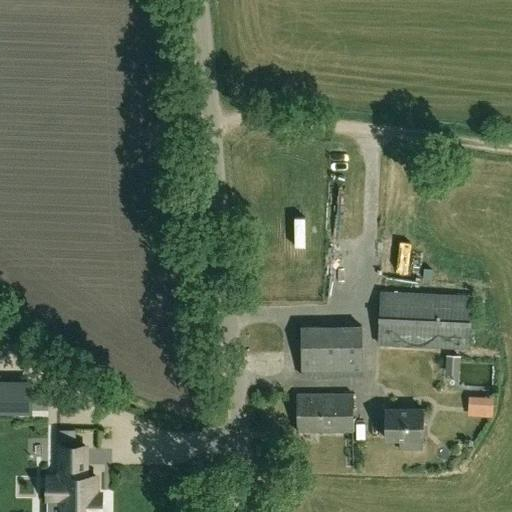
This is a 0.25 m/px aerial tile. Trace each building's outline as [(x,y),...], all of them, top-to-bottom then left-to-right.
[(396,283),(396,233),(384,233),(384,283),(396,283)] [(379,344),(468,349),(471,296),(382,291),(379,344)] [(362,375),(361,325),(301,326),(302,376),(362,375)] [(0,411),(31,412),(31,382),(0,381),(0,411)] [(495,411),(495,390),(470,391),(470,411),(495,411)] [(353,394),(297,394),(297,431),(353,432),(353,394)] [(422,449),(421,439),(423,439),(423,409),(385,409),(386,439),(400,439),(400,449),(422,449)] [(140,486),(137,442),(117,443),(121,510),(135,509),(134,486),(140,486)] [(48,499),(60,499),(60,511),(95,511),(96,511),(101,511),(100,494),(96,494),(96,476),(85,476),(85,446),(60,446),(60,477),(48,477),(48,499)]
